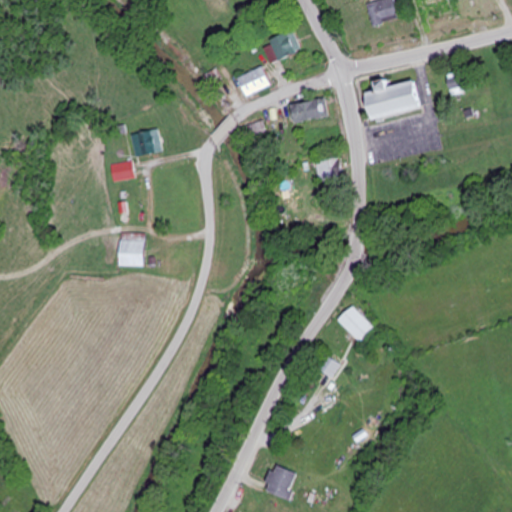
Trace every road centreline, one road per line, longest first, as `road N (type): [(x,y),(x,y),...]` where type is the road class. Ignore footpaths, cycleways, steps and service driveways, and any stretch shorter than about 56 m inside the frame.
road 1 (residential): [(63,511),(158,371),(195,300),(208,256),(205,169),(215,139),(252,106),(340,73)]
road 2 (secondary): [(214,511),(357,248),(357,155),(340,73)]
road 3 (secondary): [(511,30),(339,70)]
